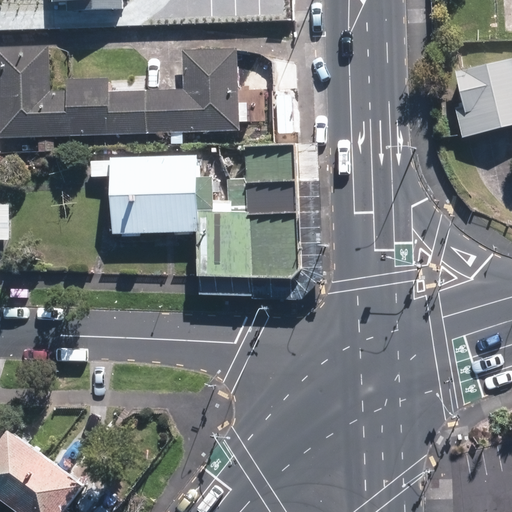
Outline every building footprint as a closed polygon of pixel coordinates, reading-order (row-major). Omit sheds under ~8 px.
[(122,0),(53,0),(54,9),(66,8),(66,16),(123,14),(122,0)] [(0,141),(239,134),(237,53),(181,55),(182,93),(146,94),(145,87),(108,88),(107,82),(65,83),(65,94),(50,94),(48,49),(0,50),(0,141)] [(462,109),(454,111),(461,141),(511,130),(511,64),(455,76),(462,109)] [(245,182),(226,182),(227,213),(244,213),(244,216),(199,215),(199,241),(198,283),(289,286),(299,276),(293,151),(245,150),(245,182)] [(194,161),(89,162),(89,180),(109,180),(110,238),(196,237),(195,213),(213,213),(212,182),(195,182),(194,161)] [(0,243),(8,244),(9,208),(0,208),(0,243)] [(0,507),(6,511),(60,511),(78,488),(4,434),(0,439),(0,507)]
